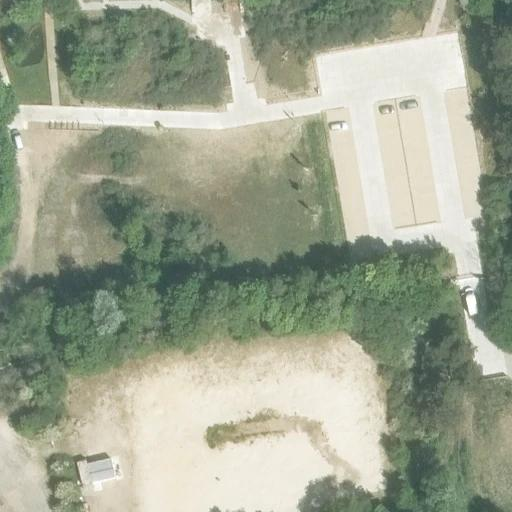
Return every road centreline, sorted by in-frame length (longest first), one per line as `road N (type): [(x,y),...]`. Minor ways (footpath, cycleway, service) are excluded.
road 1 (track): [(19,126),(87,117),(288,116),(414,51),(441,0)]
road 2 (track): [(0,307),(17,278),(24,195),(19,126),(0,77)]
road 3 (unknown): [(492,511),(474,464),(477,401),(511,362)]
